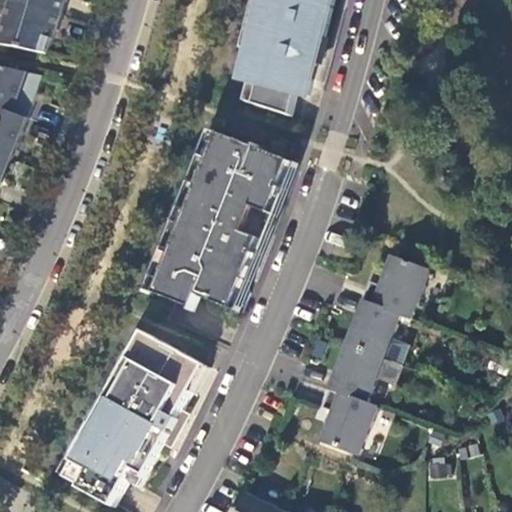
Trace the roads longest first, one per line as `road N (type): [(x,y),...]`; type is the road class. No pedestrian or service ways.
road 1 (residential): [(374,0),(308,242),(255,372),(181,511)]
road 2 (residential): [(134,0),(77,175),(0,340)]
